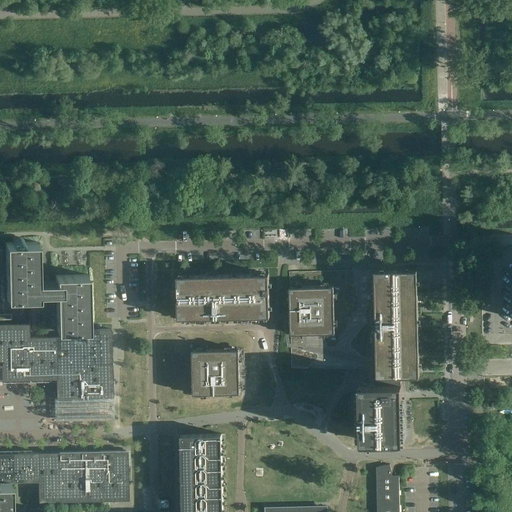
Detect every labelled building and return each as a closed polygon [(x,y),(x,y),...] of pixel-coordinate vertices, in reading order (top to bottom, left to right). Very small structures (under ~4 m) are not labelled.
[(24,242),(5,243),(6,298),(38,297),(38,295),(47,295),(56,295),(57,330),(83,330),(88,330),(87,274),(85,275),(55,275),(55,282),(38,283),(37,249),(37,242),(24,242)] [(420,376),(418,299),(417,269),(395,270),(394,270),(374,270),(376,361),(377,377),(377,382),(363,382),(360,382),(360,389),(361,428),(361,441),(404,440),(402,376),(420,376)] [(177,275),(178,318),(270,316),(269,273),(177,275)] [(334,286),(290,287),(291,334),(320,333),(335,333),(334,286)] [(112,377),(111,356),(111,351),(111,338),(111,332),(111,329),(94,330),(88,330),(83,330),(83,337),(29,338),(29,332),(29,324),(23,324),(2,325),(0,324),(0,366),(1,366),(2,380),(3,380),(9,380),(16,380),(22,380),(23,380),(29,379),(30,379),(36,379),(43,379),(49,379),(50,379),(56,379),(57,379),(57,382),(57,398),(54,398),(54,406),(58,406),(58,420),(113,419),(113,397),(112,397),(112,391),(112,383),(112,377)] [(193,394),(240,393),(239,349),(192,350),(193,394)] [(223,511),(222,434),(181,435),(182,511),(223,511)] [(127,451),(0,454),(0,482),(10,482),(38,481),(39,502),(128,500),(127,451)] [(376,473),(377,511),(324,511),(324,509),(269,510),(268,511),(399,511),(399,475),(396,475),(392,475),(390,464),(376,467),(376,473)] [(10,511),(10,482),(0,482),(0,511),(10,511)]
